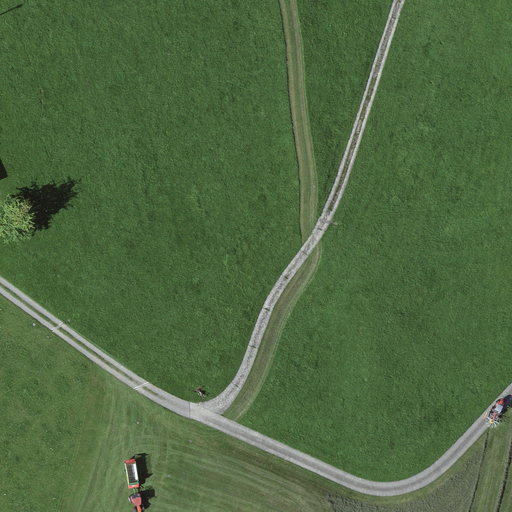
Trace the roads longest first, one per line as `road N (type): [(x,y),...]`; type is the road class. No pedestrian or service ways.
road 1 (track): [(0,284),(151,393),(370,488),(428,477),(511,396)]
road 2 (track): [(193,412),(229,400),(277,294),(317,238),(400,0)]
